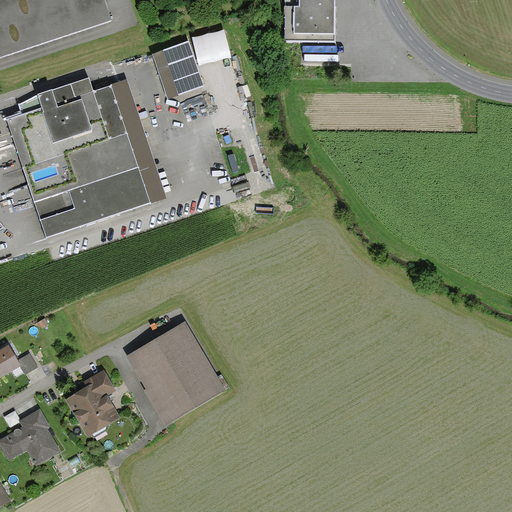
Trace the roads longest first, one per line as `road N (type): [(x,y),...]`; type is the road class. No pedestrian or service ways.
road 1 (track): [(128,511),(114,470),(151,434),(152,423),(111,347)]
road 2 (tertiary): [(385,0),(430,60),(511,93)]
road 3 (unknown): [(123,0),(126,21),(0,65)]
road 4 (residential): [(111,347),(0,412)]
